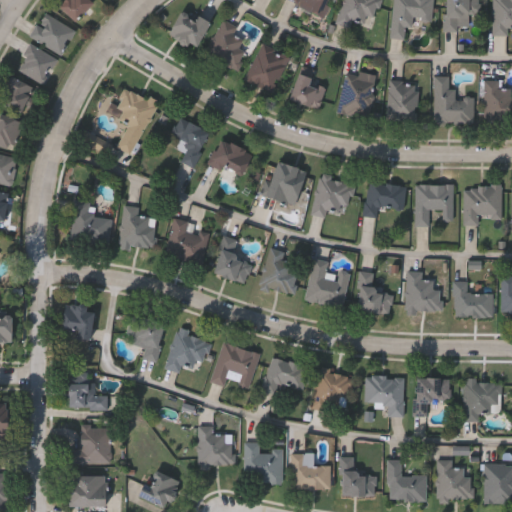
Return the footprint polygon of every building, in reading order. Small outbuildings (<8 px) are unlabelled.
[(64,0),(93,0),(75,20),(59,6),(64,0)] [(326,0),(322,13),(287,0),(326,0)] [(335,24),(340,0),(378,0),(373,25),(351,20),(350,27),(335,24)] [(431,0),(430,21),(412,19),(412,27),(404,27),(403,39),(389,38),(392,0),(431,0)] [(479,0),(479,13),(467,13),(468,30),(443,30),(443,0),(479,0)] [(491,34),(492,0),(511,0),(511,26),(507,26),(506,35),(491,34)] [(167,34),(180,9),(207,23),(194,48),(167,34)] [(30,36),(44,12),(76,30),(62,54),(30,36)] [(243,39),(238,48),(244,51),(233,70),(203,53),(222,19),(236,27),(232,33),(243,39)] [(58,59),(44,83),(17,68),(31,44),(58,59)] [(242,79),(261,44),(288,58),(269,93),(242,79)] [(310,77),(308,81),(324,87),(315,110),(287,99),(297,72),(310,77)] [(375,80),(367,118),(336,112),(344,74),(375,80)] [(473,123),(433,123),(433,76),(448,76),(448,88),(455,88),(455,97),(473,97),(473,123)] [(24,113),(0,101),(12,77),(36,89),(24,113)] [(499,80),(499,88),(511,88),(511,120),(483,120),(483,80),(499,80)] [(388,82),(416,82),(416,121),(388,121),(388,82)] [(136,139),(123,130),(130,118),(112,107),(125,86),(157,106),(136,139)] [(11,150),(0,144),(0,114),(1,112),(24,124),(11,150)] [(192,167),(179,161),(184,152),(174,147),(178,139),(169,135),(178,117),(209,133),(192,167)] [(239,177),(207,161),(218,138),(251,154),(239,177)] [(0,152),(18,157),(12,185),(0,182),(0,152)] [(294,205),(264,197),(274,161),(304,170),(294,205)] [(345,216),(325,211),(324,217),(309,214),(319,175),(353,183),(345,216)] [(402,210),(377,207),(375,217),(363,216),(366,181),(405,186),(402,210)] [(441,209),(429,209),(428,225),(413,225),(414,185),(452,185),(451,220),(441,220),(441,209)] [(478,224),(462,224),(462,185),(500,185),(500,216),(478,216),(478,224)] [(0,221),(8,221),(8,193),(0,193),(0,221)] [(73,200),(91,201),(90,216),(111,218),(108,244),(69,240),(73,200)] [(117,245),(123,204),(139,207),(138,214),(149,216),(147,225),(154,226),(150,250),(117,245)] [(208,234),(201,266),(163,258),(172,218),(188,221),(186,230),(208,234)] [(238,241),(232,256),(251,263),(243,284),(210,272),(223,235),(238,241)] [(284,252),(282,259),(301,265),(292,295),(257,284),(268,247),(284,252)] [(328,261),(326,269),(348,273),(342,308),(304,301),(312,258),(328,261)] [(356,312),(357,271),(373,272),(372,292),(391,293),(390,313),(356,312)] [(441,289),(441,311),(405,311),(404,271),(421,271),(422,278),(432,278),(432,289),(441,289)] [(511,315),(500,315),(501,276),(511,276),(511,315)] [(452,316),(452,281),(467,281),(467,293),(492,293),(492,316),(452,316)] [(89,338),(59,334),(63,304),(93,307),(89,338)] [(0,316),(11,316),(11,342),(0,342),(0,316)] [(130,317),(162,321),(157,361),(142,359),(144,345),(126,343),(130,317)] [(208,337),(201,370),(180,366),(179,372),(165,369),(173,330),(208,337)] [(210,381),(221,342),(258,353),(248,388),(226,382),(225,386),(210,381)] [(275,394),(261,391),(268,357),(306,365),(301,390),(277,385),(275,394)] [(308,406),(317,368),(352,376),(343,415),(308,406)] [(87,373),(87,394),(106,394),(106,410),(66,409),(67,372),(87,373)] [(449,399),(428,398),(427,417),(412,416),(413,377),(449,378),(449,399)] [(479,412),(479,421),(462,421),(463,380),(501,380),(500,412),(479,412)] [(0,431),(8,431),(8,406),(0,405),(0,431)] [(67,448),(78,448),(78,425),(110,425),(110,463),(67,463),(67,448)] [(197,427),(213,426),(213,434),(226,434),(226,442),(232,442),(233,465),(198,466),(197,427)] [(281,482),(243,482),(243,442),(258,442),(258,450),(281,450),(281,482)] [(311,453),(311,465),(328,465),(328,489),(289,489),(289,453),(311,453)] [(373,475),(373,496),(338,496),(338,457),(352,457),(352,475),(373,475)] [(386,460),(401,460),(401,472),(425,472),(425,500),(385,500),(386,460)] [(435,460),(451,460),(451,467),(463,467),(463,476),(471,476),(472,500),(436,500),(435,460)] [(484,463),(511,463),(511,502),(484,502),(484,463)] [(141,483),(147,485),(152,471),(178,480),(168,508),(136,497),(141,483)] [(8,511),(9,475),(0,475),(0,511),(8,511)] [(67,507),(67,475),(105,475),(105,507),(67,507)]
